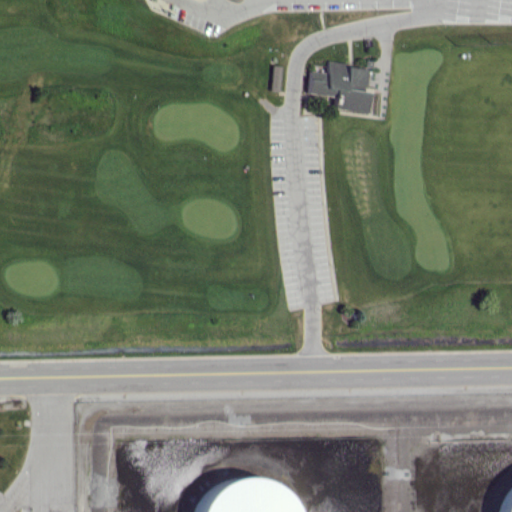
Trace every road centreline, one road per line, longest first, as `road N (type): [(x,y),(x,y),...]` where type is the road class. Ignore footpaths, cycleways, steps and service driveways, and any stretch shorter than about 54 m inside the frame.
road 1 (primary): [(0,382),(511,369)]
road 2 (residential): [(45,511),(48,381)]
